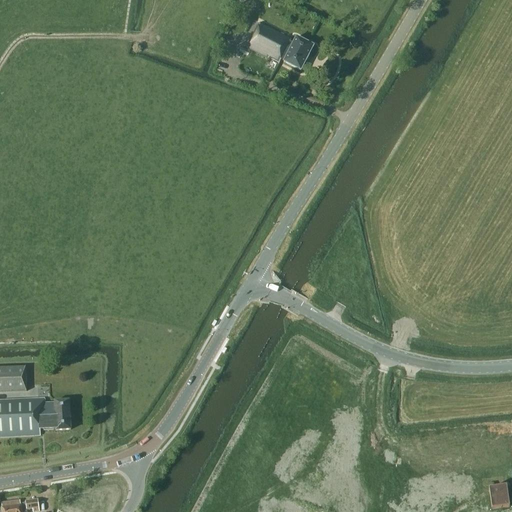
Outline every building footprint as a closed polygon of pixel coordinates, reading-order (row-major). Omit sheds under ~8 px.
[(296,37),(293,44),(290,43),(292,39),(259,23),(247,48),(279,64),(281,60),(284,61),(283,62),(301,71),(313,46),(296,37)] [(0,392),(26,392),(25,367),(0,368),(0,392)] [(40,430),(38,399),(0,401),(0,437),(40,436),(40,430)] [(38,399),(40,430),(55,429),(55,431),(71,430),(69,401),(54,401),(54,403),(44,404),(44,399),(38,399)] [(494,483),(488,484),(489,489),(491,510),(509,508),(506,487),(495,488),(494,483)] [(25,503),(20,504),(20,501),(1,503),(2,511),(21,511),(21,510),(26,510),(33,509),(32,511),(36,511),(39,511),(38,500),(25,502),(25,503)]
